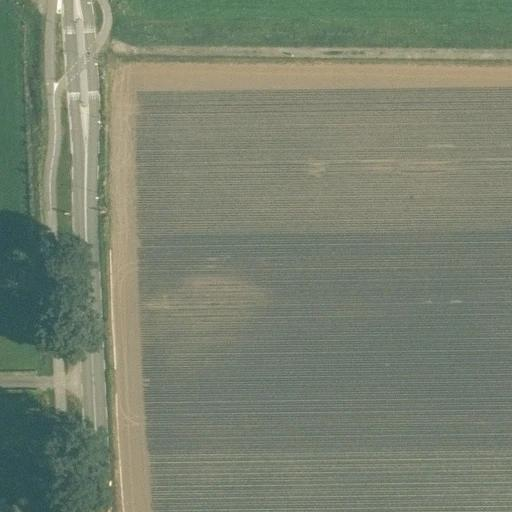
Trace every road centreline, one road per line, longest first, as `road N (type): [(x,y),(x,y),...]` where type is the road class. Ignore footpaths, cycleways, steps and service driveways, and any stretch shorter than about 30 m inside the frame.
road 1 (secondary): [(96,511),(85,133)]
road 2 (secondary): [(85,133),(93,91),(79,0)]
road 3 (secondary): [(73,0),(71,72),(85,133)]
